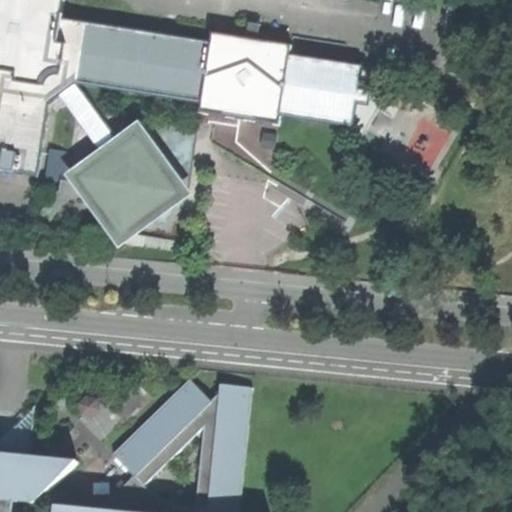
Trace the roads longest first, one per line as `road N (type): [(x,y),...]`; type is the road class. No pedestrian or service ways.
road 1 (unclassified): [(245,337),(511,364)]
road 2 (unclassified): [(258,289),(0,266)]
road 3 (unclassified): [(511,315),(258,289)]
road 4 (unclassified): [(0,315),(245,337)]
